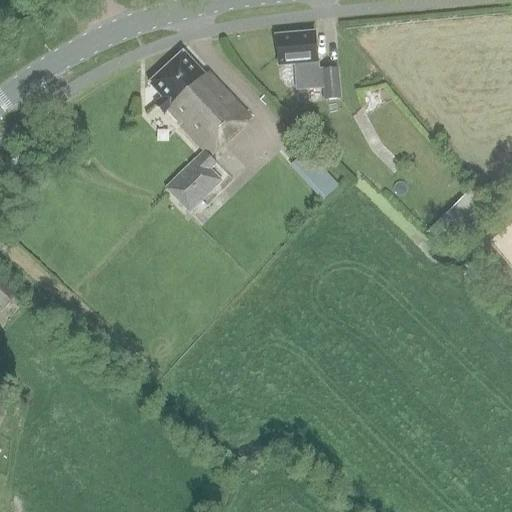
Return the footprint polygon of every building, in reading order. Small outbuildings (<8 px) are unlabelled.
[(313,32),(294,34),(296,63),(297,66),(294,66),(296,92),(322,90),(323,100),(339,99),(336,70),(316,71),(313,32)] [(296,63),(294,34),(275,35),(278,65),(296,63)] [(209,157),(251,117),(207,72),(204,75),(181,51),(147,83),(160,97),(153,103),(163,114),(165,112),(203,152),(165,188),(187,212),(220,181),(210,170),(216,164),(209,157)] [(316,201),(335,185),(304,151),(286,167),(316,201)] [(470,190),(445,214),(464,232),(488,208),(470,190)] [(203,222),(221,205),(214,198),(197,215),(203,222)] [(511,253),(509,251),(492,269),(511,288),(511,253)] [(0,306),(4,309),(18,294),(0,278),(0,306)]
